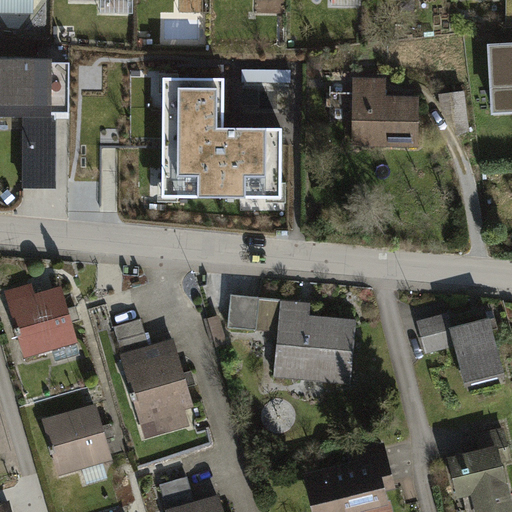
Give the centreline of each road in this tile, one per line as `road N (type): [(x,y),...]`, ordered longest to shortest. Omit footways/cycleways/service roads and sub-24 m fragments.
road 1 (residential): [(0,232),(511,281)]
road 2 (unknown): [(379,268),(432,511)]
road 3 (residential): [(36,511),(0,372)]
